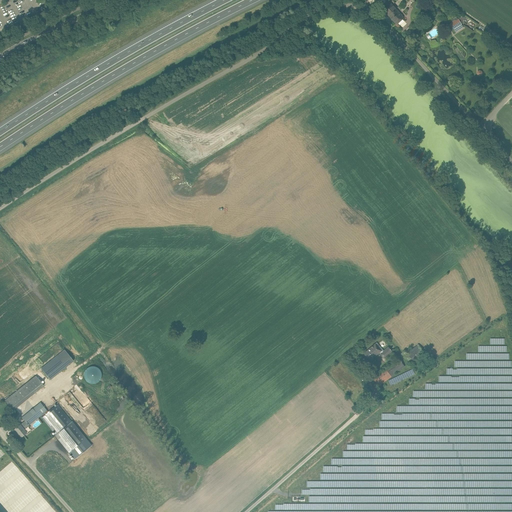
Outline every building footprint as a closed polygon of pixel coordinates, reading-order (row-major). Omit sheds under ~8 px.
[(381,7),(396,24),(403,17),(389,1),(381,7)] [(464,16),(463,14),(457,17),(458,19),(455,21),(455,19),(452,21),(453,22),(449,24),(452,29),(453,29),(454,29),(456,32),(463,27),(462,24),(460,22),(464,20),(466,22),(467,24),(471,21),(465,15),(464,16)] [(377,342),(364,353),(370,361),(380,353),(385,359),(393,352),(388,346),(383,350),(377,342)] [(424,353),(418,345),(404,354),(410,362),(424,353)] [(73,361),(64,350),(41,368),(50,379),(73,361)] [(400,358),(373,377),(379,386),(395,374),(394,374),(405,366),(400,358)] [(87,383),(101,382),(101,366),(86,367),(87,383)] [(44,386),(36,376),(5,400),(13,411),(44,386)] [(44,416),(42,417),(56,435),(75,459),(91,446),(72,422),(71,422),(57,405),(48,412),(38,400),(34,403),(36,405),(22,417),(25,420),(14,429),(21,437),(27,432),(24,429),(42,414),(44,416)]
